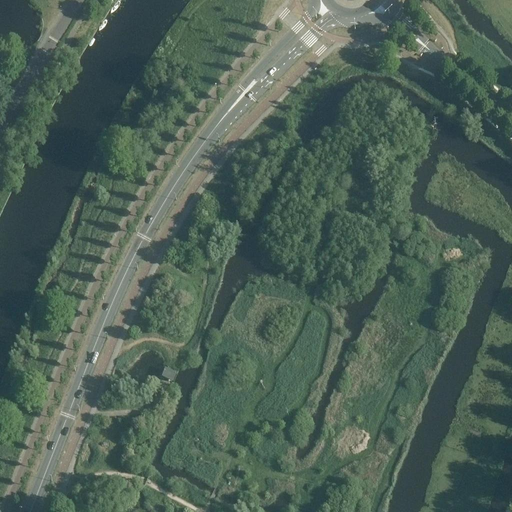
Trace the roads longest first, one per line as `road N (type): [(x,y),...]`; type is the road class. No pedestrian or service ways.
road 1 (tertiary): [(30,511),(136,254),(195,154)]
road 2 (tertiary): [(195,154),(342,13)]
road 3 (tertiary): [(320,0),(223,109),(195,154)]
road 4 (unclassified): [(0,128),(81,0)]
